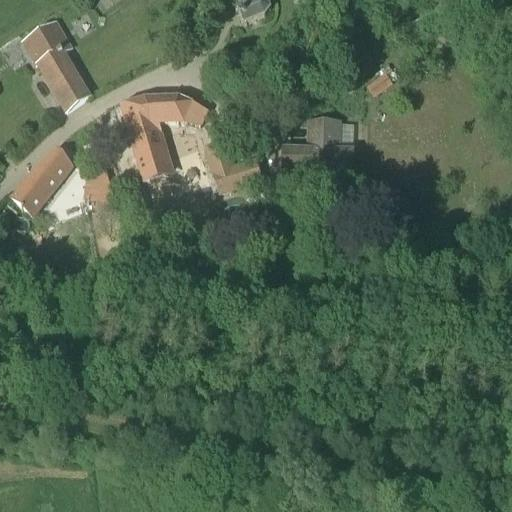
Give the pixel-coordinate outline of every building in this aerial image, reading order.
[(240,19),(241,22),(243,27),(263,19),(269,12),(265,4),(256,2),(236,10),(240,19)] [(86,101),(59,56),(69,51),(54,27),(23,46),(66,116),(86,101)] [(385,79),(371,89),(377,97),(392,87),(385,79)] [(143,104),(123,110),(146,186),(147,186),(163,181),(168,180),(151,125),(180,124),(188,108),(176,102),(143,104)] [(283,154),(282,173),(302,174),(330,175),(352,175),(353,154),(339,154),(339,151),(339,126),(309,126),(308,155),(283,154)] [(234,177),(226,152),(211,157),(225,201),(263,188),(257,169),(234,177)] [(12,202),(11,203),(32,220),(35,217),(72,171),(57,153),(26,186),(12,202)] [(84,205),(115,207),(105,177),(85,178),(84,205)] [(374,209),(388,229),(399,222),(385,202),(374,209)]
